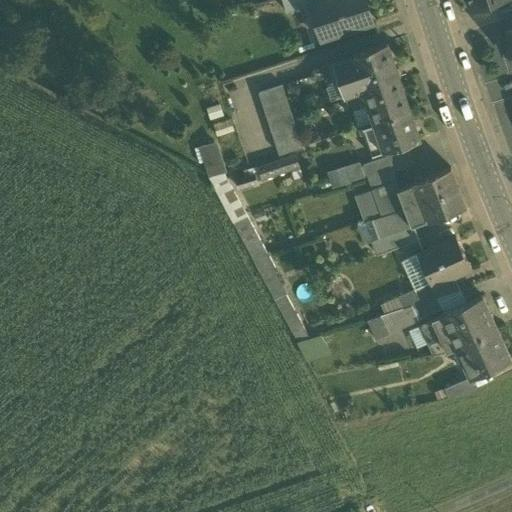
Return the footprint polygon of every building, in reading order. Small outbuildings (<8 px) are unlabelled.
[(282,0),(286,12),(314,2),(314,1),(315,0),(282,0)] [(315,0),(314,1),(314,2),(325,37),(372,22),(364,0),(315,0)] [(468,0),(472,11),(505,0),(468,0)] [(387,43),(351,56),(351,57),(332,63),(333,65),(332,66),(336,79),(337,79),(338,81),(342,80),(347,93),(361,88),(373,123),(410,111),(387,43)] [(301,144),(281,85),(257,93),(277,152),(301,144)] [(410,111),(373,123),(383,151),(406,144),(419,139),(410,111)] [(373,123),(362,127),(372,155),(383,151),(373,123)] [(215,143),(200,147),(209,177),(223,173),(225,172),(215,143)] [(406,144),(385,151),(387,155),(391,169),(392,169),(412,163),(406,144)] [(295,154),(257,167),(262,179),(299,167),(295,154)] [(387,155),(362,163),(367,177),(368,177),(391,169),(387,155)] [(450,167),(412,182),(413,184),(399,189),(397,190),(404,207),(457,186),(450,167)] [(391,169),(368,177),(381,214),(404,207),(397,190),(399,189),(392,169),(391,169)] [(247,216),(223,173),(209,177),(208,177),(233,224),(247,216)] [(457,186),(404,207),(372,218),(379,236),(379,237),(413,224),(427,219),(427,220),(465,205),(458,186),(457,186)] [(247,216),(233,224),(252,257),(267,252),(247,216)] [(413,224),(379,237),(379,236),(371,239),(376,254),(419,239),(413,224)] [(456,236),(402,260),(414,288),(430,281),(432,285),(454,275),(470,268),(456,236)] [(275,267),(267,252),(252,257),(271,293),(282,287),(273,268),(275,267)] [(454,275),(432,285),(430,281),(414,288),(398,295),(403,307),(411,304),(432,297),(438,295),(438,296),(460,289),(454,275)] [(282,287),(271,293),(297,340),(308,336),(297,314),(296,314),(285,293),(286,293),(282,287)] [(460,289),(438,296),(443,307),(445,311),(465,302),(460,289)] [(438,295),(432,297),(411,304),(417,318),(443,307),(438,296),(438,295)] [(445,311),(441,313),(441,314),(456,346),(496,327),(481,295),(465,302),(445,311)] [(403,307),(368,318),(376,338),(417,318),(411,304),(403,307)] [(456,346),(441,314),(432,318),(447,350),(456,346)] [(447,350),(432,318),(420,324),(433,354),(443,352),(447,350)] [(496,327),(456,346),(470,377),(511,358),(496,327)] [(320,334),(297,341),(307,360),(330,352),(320,334)] [(467,378),(444,387),(448,396),(469,391),(471,390),(467,378)]
